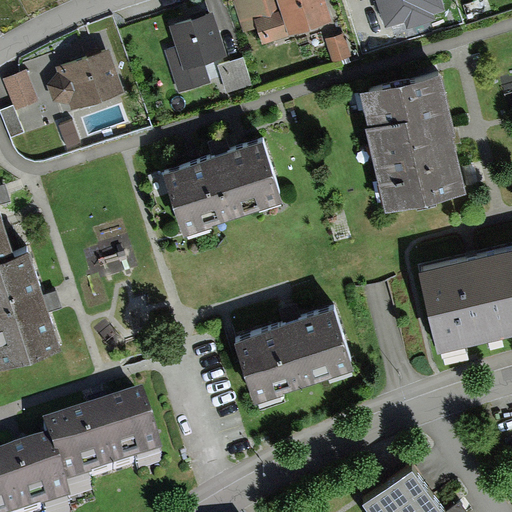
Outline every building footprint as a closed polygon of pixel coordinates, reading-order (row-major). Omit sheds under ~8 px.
[(236,0),(232,1),(243,31),(256,27),(262,45),(333,20),(325,0),(236,0)] [(446,11),(442,0),(374,0),(384,30),(404,24),(406,30),(438,20),(436,14),(446,11)] [(168,24),(175,44),(164,48),(180,93),(212,83),(206,66),(229,58),(213,10),(168,24)] [(345,34),(326,40),(333,62),(352,56),(345,34)] [(104,52),(49,70),(62,109),(117,91),(104,52)] [(243,58),(218,65),(227,93),(252,86),(243,58)] [(3,80),(13,105),(31,99),(21,73),(3,80)] [(436,77),(356,94),(380,204),(460,186),(436,77)] [(17,129),(8,106),(0,109),(0,112),(7,133),(17,129)] [(255,141),(161,175),(182,233),(276,199),(255,141)] [(0,238),(0,362),(52,346),(23,254),(7,259),(0,238)] [(511,247),(417,269),(434,346),(511,329),(511,247)] [(327,311),(231,342),(249,398),(345,367),(327,311)] [(41,449),(0,463),(0,511),(36,511),(61,504),(56,490),(157,456),(138,401),(37,435),(41,449)] [(445,511),(413,467),(365,500),(373,511),(445,511)]
